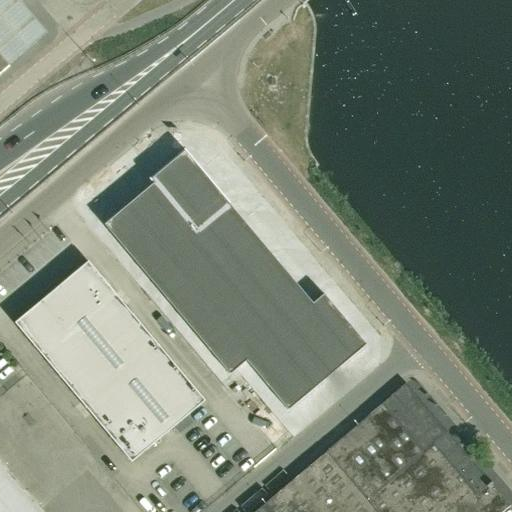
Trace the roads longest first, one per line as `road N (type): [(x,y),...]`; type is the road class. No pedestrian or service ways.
road 1 (unclassified): [(422,344),(193,78)]
road 2 (unclassified): [(223,511),(422,344)]
road 3 (unclassified): [(193,78),(0,243)]
road 4 (primary): [(0,202),(184,41)]
road 5 (primary): [(184,41),(81,94),(0,152)]
road 6 (unclassified): [(0,103),(124,0)]
road 7 (unclassified): [(511,449),(422,344)]
